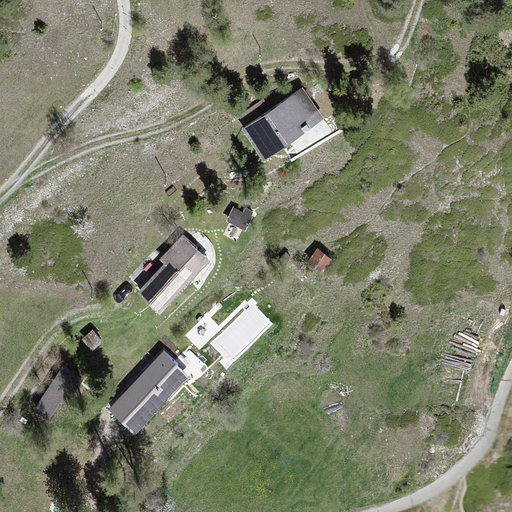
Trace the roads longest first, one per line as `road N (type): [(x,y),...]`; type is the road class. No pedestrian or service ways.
road 1 (track): [(16,185),(100,145),(172,128),(249,74),(391,57),(418,0)]
road 2 (residential): [(0,199),(117,59),(121,0)]
